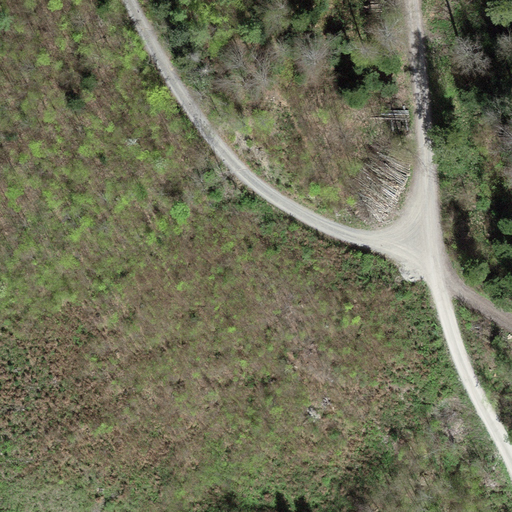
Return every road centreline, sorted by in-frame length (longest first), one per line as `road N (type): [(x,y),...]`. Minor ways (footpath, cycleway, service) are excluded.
road 1 (track): [(129,0),(214,151),(283,210),(367,239),(428,235)]
road 2 (track): [(409,0),(428,235)]
road 3 (track): [(432,268),(444,316),(511,467)]
